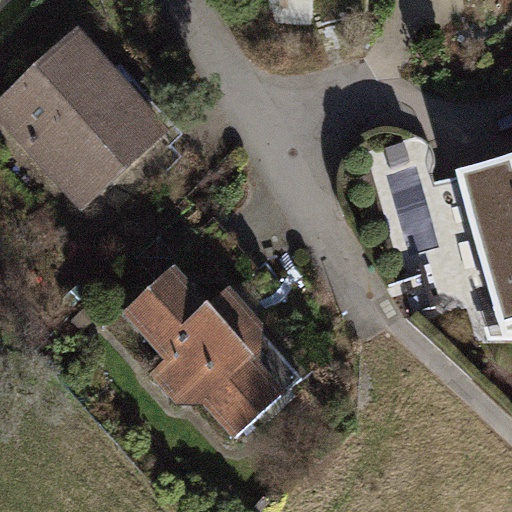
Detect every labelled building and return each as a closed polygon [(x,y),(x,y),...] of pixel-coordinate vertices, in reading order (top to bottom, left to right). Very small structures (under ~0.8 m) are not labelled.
[(75,44),(0,110),(0,112),(85,207),(115,180),(135,202),(181,161),(75,44)] [(511,165),(459,180),(463,195),(511,181),(511,165)] [(511,181),(463,195),(489,285),(499,283),(511,326),(511,181)] [(172,275),(126,316),(174,369),(180,363),(215,403),(209,408),(236,439),(302,381),(226,296),(206,314),(172,275)] [(511,343),(511,326),(499,283),(489,285),(500,328),(485,331),(489,344),(511,343)]
